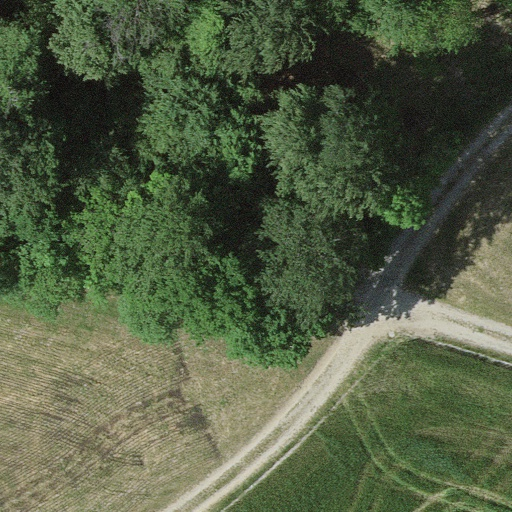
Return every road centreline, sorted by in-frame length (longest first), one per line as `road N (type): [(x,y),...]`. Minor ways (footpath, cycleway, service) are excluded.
road 1 (unclassified): [(511,132),(464,176),(383,298),(0,170)]
road 2 (track): [(188,511),(282,437),(383,298)]
road 3 (track): [(511,340),(383,298)]
